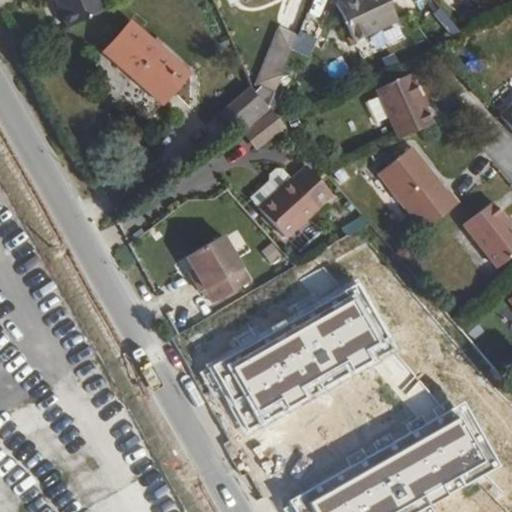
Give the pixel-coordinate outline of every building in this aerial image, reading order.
[(47,0),(62,29),(98,13),(91,0),(47,0)] [(398,20),(388,0),(343,0),(337,3),(354,40),(398,20)] [(441,9),(432,16),(452,40),(461,33),(441,9)] [(189,75),(130,22),(104,53),(162,104),(189,75)] [(381,48),(403,39),(397,27),(376,36),(381,48)] [(280,74),(295,36),(281,30),(265,68),(280,74)] [(375,91),(397,141),(431,124),(408,76),(375,91)] [(276,88),(274,94),(284,99),(287,94),(276,88)] [(222,117),(238,139),(274,115),(268,108),(255,94),(222,117)] [(268,108),(274,115),(278,119),(292,113),(284,99),(274,94),(268,108)] [(511,102),(497,115),(511,134),(511,102)] [(378,176),(422,231),(457,203),(449,192),(447,193),(411,148),(378,176)] [(278,189),(291,177),(283,168),(276,167),(269,173),(269,179),(278,189)] [(278,189),(259,207),(287,236),(329,196),(304,170),(293,179),(291,177),(278,189)] [(251,197),(259,207),(278,189),(269,179),(251,197)] [(511,257),(511,229),(492,203),(463,226),(496,269),(511,257)] [(196,276),(192,279),(199,293),(204,290),(212,303),(247,282),(220,236),(185,257),(193,270),(196,276)] [(278,511),(324,483),(346,469),(392,439),(378,411),(394,401),(430,380),(419,362),(409,344),(345,236),(318,252),(321,259),(311,265),(315,271),(293,285),(297,292),(289,297),(288,295),(254,317),(266,337),(294,385),(269,402),(297,451),(257,478),(276,511),(278,511)] [(414,248),(402,257),(414,272),(425,263),(414,248)] [(188,272),(192,279),(196,276),(193,270),(188,272)] [(286,290),(288,295),(289,297),(297,292),(293,285),(286,290)] [(213,341),(245,320),(238,309),(206,329),(213,341)] [(240,353),(269,402),(294,385),(266,337),(240,353)] [(409,344),(419,362),(426,358),(415,340),(409,344)] [(205,382),(218,375),(201,345),(189,351),(205,382)] [(378,411),(392,439),(408,429),(394,401),(378,411)] [(460,511),(408,429),(392,439),(438,511),(460,511)] [(438,511),(392,439),(346,469),(366,511),(438,511)] [(366,511),(346,469),(324,483),(341,511),(366,511)]
